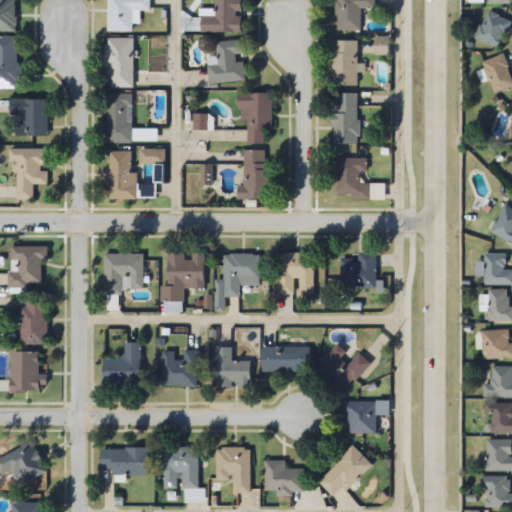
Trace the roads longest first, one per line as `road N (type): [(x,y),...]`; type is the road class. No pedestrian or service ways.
road 1 (tertiary): [(434,0),(435,511)]
road 2 (residential): [(436,224),(0,225)]
road 3 (residential): [(298,419),(75,419)]
road 4 (residential): [(77,225),(76,67),(61,17)]
road 5 (residential): [(302,223),(300,75),(284,25)]
road 6 (residential): [(77,225),(75,419)]
